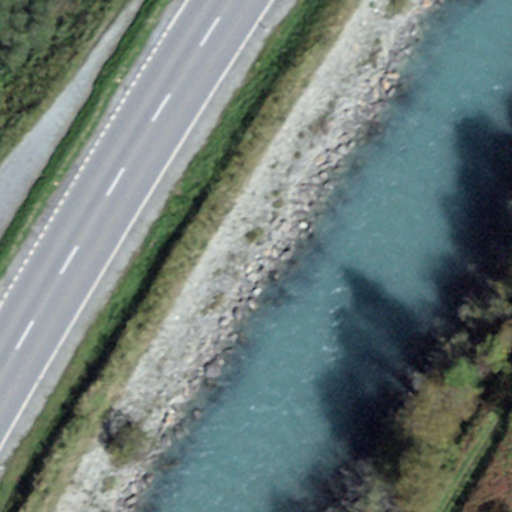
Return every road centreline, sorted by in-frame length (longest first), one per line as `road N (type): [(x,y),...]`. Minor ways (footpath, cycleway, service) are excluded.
road 1 (primary): [(231,0),(0,378)]
road 2 (track): [(0,275),(155,115)]
